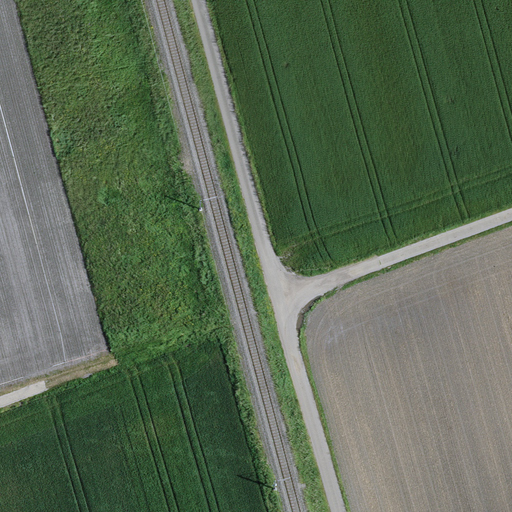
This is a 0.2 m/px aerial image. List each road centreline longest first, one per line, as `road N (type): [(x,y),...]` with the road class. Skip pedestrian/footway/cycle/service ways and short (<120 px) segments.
road 1 (track): [(281,298),(200,0)]
road 2 (track): [(511,214),(281,298)]
road 3 (track): [(281,298),(341,511)]
